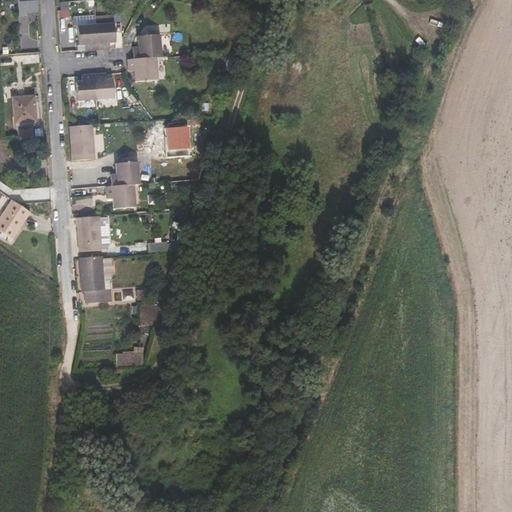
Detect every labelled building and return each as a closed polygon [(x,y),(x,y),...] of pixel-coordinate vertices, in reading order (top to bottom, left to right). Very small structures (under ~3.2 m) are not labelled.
[(16,0),(17,14),(36,13),(35,0),(16,0)] [(68,2),(60,3),(61,13),(69,13),(68,2)] [(97,49),(110,49),(109,43),(116,42),(114,23),(95,24),(97,49)] [(85,51),(97,49),(95,24),(78,26),(79,46),(85,45),(85,51)] [(156,58),(162,57),(160,35),(137,37),(138,47),(132,48),(133,60),(156,58)] [(158,80),(156,58),(133,60),(128,60),(129,71),(134,71),(135,81),(158,80)] [(107,79),(106,74),(94,75),(96,100),(115,98),(113,79),(107,79)] [(96,100),(94,75),(82,76),(83,81),(77,82),(78,101),(96,100)] [(33,96),(12,97),(13,123),(14,123),(35,121),(33,96)] [(93,126),(72,127),(74,151),(72,151),(73,161),(96,159),(93,126)] [(136,186),(141,185),(140,163),(117,165),(118,175),(113,176),(113,187),(136,186)] [(137,207),(136,186),(113,187),(108,188),(109,195),(109,199),(114,199),(115,209),(137,207)] [(8,198),(0,210),(0,231),(9,238),(26,210),(8,198)] [(104,251),(101,217),(78,219),(79,228),(81,228),(83,252),(104,251)] [(148,252),(168,251),(167,243),(148,243),(148,252)] [(107,291),(104,257),(83,258),(85,283),(83,283),(84,292),(107,291)] [(133,353),(115,353),(116,367),(143,367),(142,347),(133,347),(133,353)]
